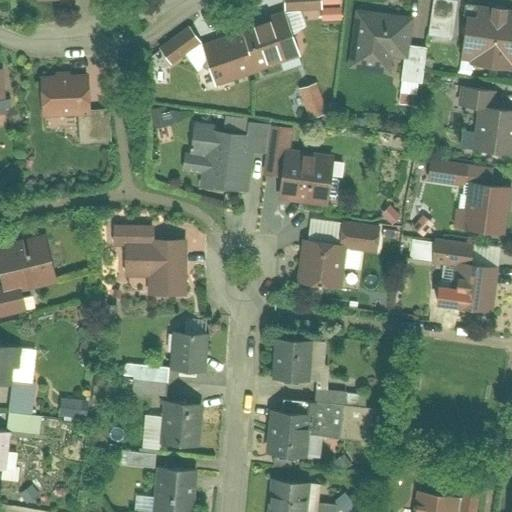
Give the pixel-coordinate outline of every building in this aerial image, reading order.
[(404,7),(359,0),(344,0),(335,59),(395,68),(404,7)] [(511,3),(490,0),(458,0),(451,51),(511,60),(511,57),(511,3)] [(195,34),(208,74),(290,47),(276,7),(195,34)] [(151,36),(162,53),(192,32),(181,16),(151,36)] [(79,63),(33,66),(36,110),(71,108),(73,138),(101,136),(99,100),(81,101),(79,63)] [(302,73),(288,78),(299,109),(314,103),(302,73)] [(509,144),(511,117),(511,102),(482,99),(484,82),(451,79),(449,94),(467,96),(462,139),(509,144)] [(271,161),(269,188),(320,192),(324,145),(276,142),(278,120),(259,119),(256,160),(271,161)] [(191,179),(241,183),(245,126),(184,121),(181,162),(192,163),(191,179)] [(458,162),(422,156),(419,176),(455,183),(458,162)] [(497,226),(502,178),(462,174),(457,221),(497,226)] [(332,229),(293,225),(289,269),(336,274),(340,238),(367,241),(369,218),(334,214),(332,229)] [(138,286),(173,286),(174,228),(146,228),(146,216),(105,215),(105,235),(117,235),(117,270),(139,270),(138,286)] [(38,225),(0,235),(0,310),(19,305),(13,283),(50,273),(38,225)] [(485,299),(487,258),(459,257),(460,235),(425,233),(423,255),(446,257),(444,297),(485,299)] [(200,324),(166,321),(163,357),(197,360),(200,324)] [(267,328),(264,368),(303,371),(306,330),(267,328)] [(156,389),(154,433),(192,435),(194,391),(156,389)] [(369,439),(373,407),(282,398),(281,411),(273,410),(268,453),(303,456),(307,422),(340,425),(339,436),(369,439)] [(186,505),(189,461),(148,459),(146,503),(186,505)] [(312,472),(262,469),(259,511),(338,511),(340,495),(311,493),(312,472)] [(407,482),(401,511),(446,511),(448,502),(466,505),(471,472),(454,469),(450,489),(407,482)] [(501,511),(511,511),(511,479),(507,479),(501,511)]
